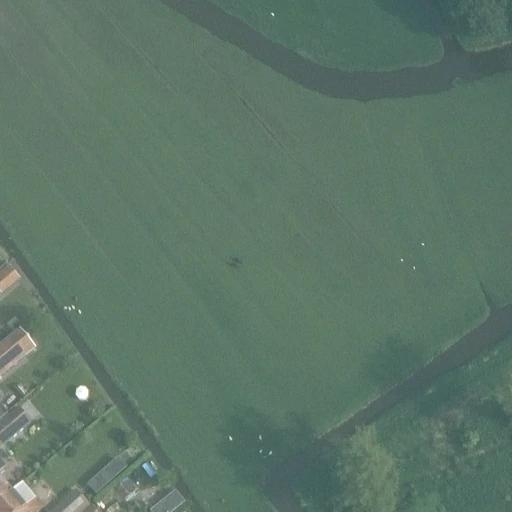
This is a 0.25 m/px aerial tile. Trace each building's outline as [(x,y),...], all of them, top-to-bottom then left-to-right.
[(0,381),(22,363),(5,344),(0,347),(0,381)] [(76,393),(76,398),(79,402),(84,402),(87,399),(88,394),(85,390),(80,390),(76,393)] [(18,409),(0,424),(0,448),(30,423),(18,409)] [(0,501),(11,493),(0,480),(0,472),(6,468),(0,461),(0,501)] [(100,476),(89,486),(97,496),(109,486),(100,476)] [(11,493),(0,501),(0,511),(38,511),(43,508),(22,483),(11,493)] [(76,491),(52,511),(86,511),(91,508),(76,491)]
